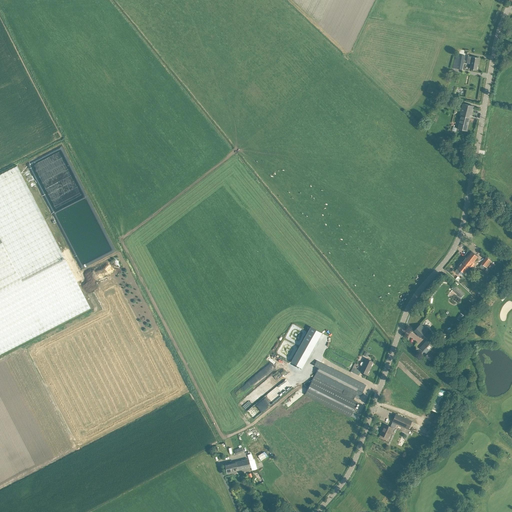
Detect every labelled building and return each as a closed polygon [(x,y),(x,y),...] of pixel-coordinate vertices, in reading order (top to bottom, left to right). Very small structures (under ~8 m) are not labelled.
[(455,59),(453,68),(462,70),(465,56),(457,55),(456,59),(455,59)] [(468,56),(467,63),(472,64),(471,69),(476,70),(479,58),(473,57),(468,56)] [(458,129),(467,131),(470,118),(471,118),(474,106),(463,104),(460,115),(461,116),(458,129)] [(45,220),(17,166),(0,174),(0,293),(64,260),(45,220)] [(511,178),(505,172),(501,176),(510,184),(511,181),(511,178)] [(74,225),(76,231),(82,228),(79,222),(74,225)] [(461,263),(458,268),(455,271),(456,271),(459,273),(461,271),(465,273),(478,256),(471,251),(462,262),(462,261),(460,263),(461,263)] [(487,268),(492,261),(486,257),(481,263),(487,268)] [(461,297),(464,293),(456,286),(453,289),(461,297)] [(423,335),(428,340),(421,348),(426,353),(435,343),(430,338),(427,336),(429,334),(426,332),(428,330),(424,326),(424,327),(421,325),(422,324),(420,326),(420,325),(415,330),(418,333),(418,334),(420,337),(423,335)] [(308,330),(291,362),(302,368),(319,336),(321,332),(310,326),(308,330)] [(360,371),(367,374),(373,362),(366,358),(360,371)] [(321,363),(320,363),(316,361),(314,365),(318,368),(314,376),(348,393),(346,397),(312,380),(305,394),(350,416),(357,402),(353,400),(355,397),(359,399),(366,385),(321,363)] [(438,388),(429,409),(440,413),(449,392),(438,388)] [(295,393),(290,398),(294,403),(300,397),(295,393)] [(278,416),(286,408),(283,405),(275,413),(278,416)] [(396,414),(392,422),(390,427),(385,424),(382,430),(380,434),(387,438),(392,428),(393,428),(394,428),(396,424),(408,429),(412,421),(396,414)] [(248,447),(256,459),(259,457),(261,461),(268,456),(257,440),(250,444),(251,445),(248,447)] [(225,464),(227,473),(250,467),(248,459),(225,464)]
